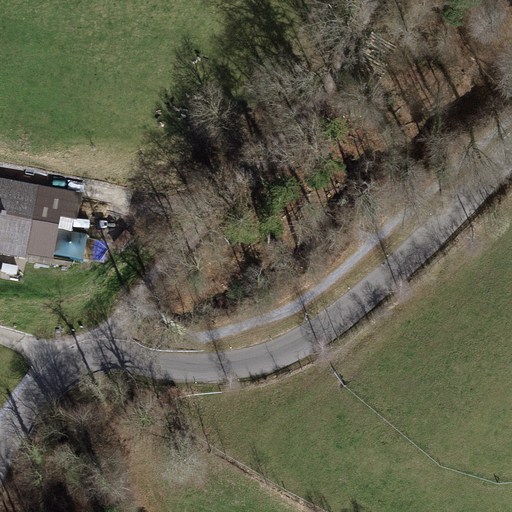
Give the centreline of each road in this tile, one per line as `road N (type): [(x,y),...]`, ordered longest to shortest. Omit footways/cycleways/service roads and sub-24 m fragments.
road 1 (track): [(375,0),(341,80),(130,299),(88,357)]
road 2 (unclassified): [(144,362),(230,368),(295,346),(360,304),(511,156)]
road 3 (unclassified): [(0,459),(43,391),(88,357)]
